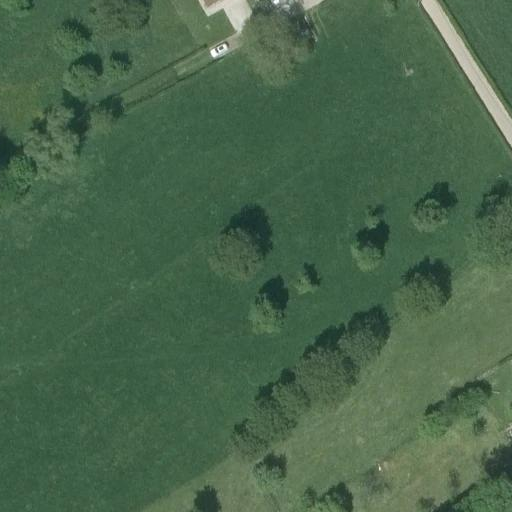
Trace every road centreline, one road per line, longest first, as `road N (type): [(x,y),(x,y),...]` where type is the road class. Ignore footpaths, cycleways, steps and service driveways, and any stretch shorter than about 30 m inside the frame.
road 1 (unclassified): [(511,147),(420,0)]
road 2 (unclassified): [(326,0),(211,61)]
